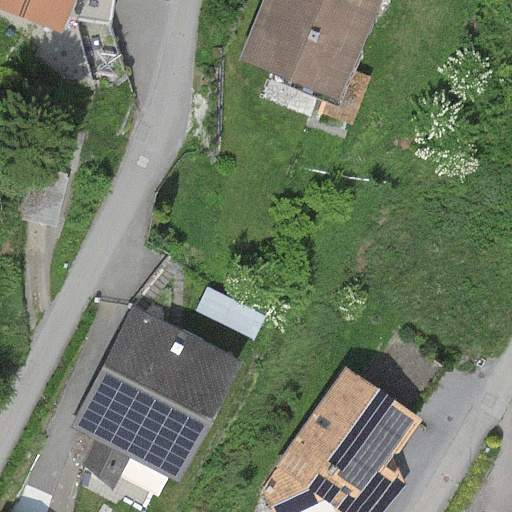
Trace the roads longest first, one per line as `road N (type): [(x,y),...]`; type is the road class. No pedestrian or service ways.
road 1 (residential): [(0,441),(145,164),(198,0)]
road 2 (residential): [(511,365),(426,511)]
